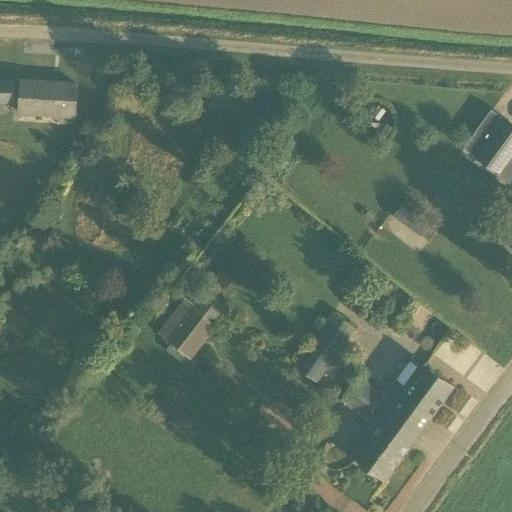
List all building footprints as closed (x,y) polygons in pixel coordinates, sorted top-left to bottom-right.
[(6,105),(13,105),(14,80),(0,79),(0,114),(6,114),(6,105)] [(20,115),(75,118),(77,84),(22,81),(20,115)] [(499,176),(508,163),(511,165),(511,124),(504,118),(475,158),(499,176)] [(431,224),(420,216),(426,208),(416,201),(401,222),(421,237),(431,224)] [(233,295),(264,256),(243,239),(212,279),(233,295)] [(211,321),(225,303),(206,288),(192,305),(211,321)] [(185,353),(211,321),(192,305),(166,338),(185,353)] [(317,382),(354,328),(332,313),(295,368),(317,382)] [(422,429),(453,387),(412,356),(383,394),(378,402),(389,411),(392,407),(422,429)] [(389,411),(378,402),(383,394),(360,377),(341,401),(365,419),(362,424),(374,433),(356,457),(384,480),(422,429),(392,407),(389,411)] [(252,454),(264,470),(292,448),(280,432),(252,454)]
